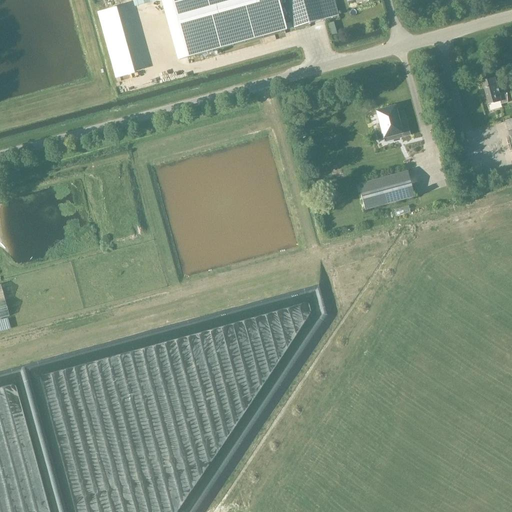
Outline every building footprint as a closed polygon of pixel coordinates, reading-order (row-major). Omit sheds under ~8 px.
[(147,0),(111,11),(127,67),(186,50),(189,61),(288,33),(285,23),(293,21),(286,0),(147,0)] [(286,0),(293,21),(296,30),(337,18),(331,0),(286,0)] [(500,104),(506,103),(506,93),(498,94),(494,79),(481,82),(487,105),(499,102),(500,104)] [(381,129),(376,131),(378,139),(384,138),(400,134),(401,138),(409,136),(403,113),(396,115),(394,108),(389,110),(389,109),(382,112),(377,113),(381,129)] [(407,146),(400,148),(407,170),(413,168),(407,146)] [(407,172),(358,185),(365,211),(414,197),(407,172)] [(398,247),(221,511),(511,511),(511,207),(501,201),(448,281),(398,247)] [(0,318),(9,316),(1,285),(0,285),(0,318)]
